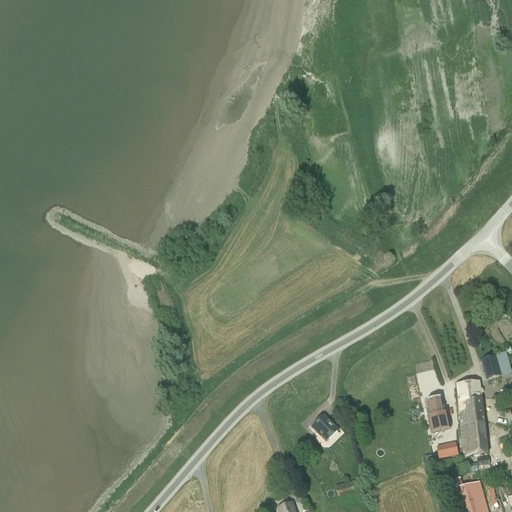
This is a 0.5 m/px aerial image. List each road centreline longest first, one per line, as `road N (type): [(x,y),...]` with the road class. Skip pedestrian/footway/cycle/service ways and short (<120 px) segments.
road 1 (tertiary): [(151,511),(235,419),(427,289),(484,239)]
road 2 (track): [(270,138),(278,199),(306,259),(372,288),(441,277)]
road 3 (track): [(164,303),(210,306),(306,259)]
